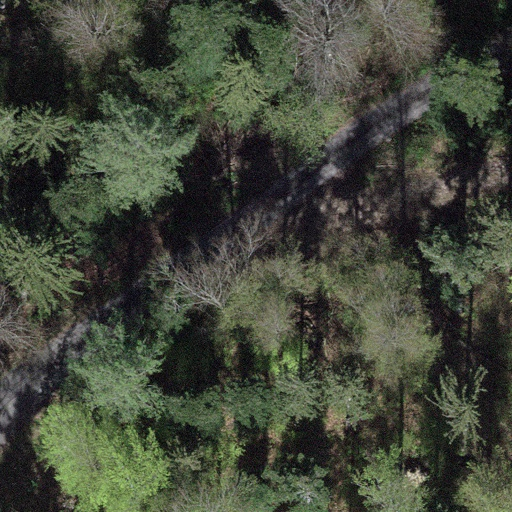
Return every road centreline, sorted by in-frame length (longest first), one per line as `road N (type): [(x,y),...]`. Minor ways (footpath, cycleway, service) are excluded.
road 1 (unclassified): [(0,413),(272,208),(511,61)]
road 2 (track): [(511,170),(272,208)]
